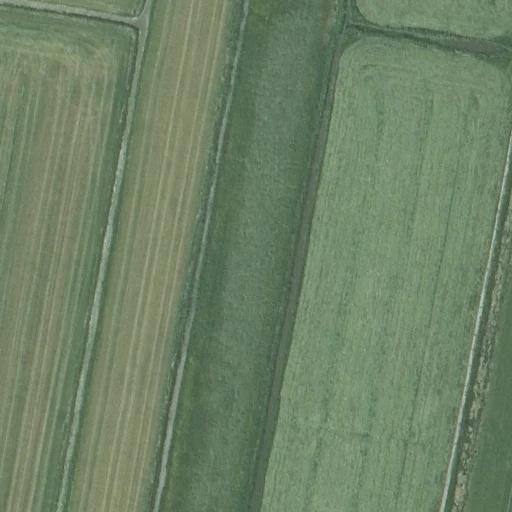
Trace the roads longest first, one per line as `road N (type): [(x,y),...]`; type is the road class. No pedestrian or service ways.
road 1 (track): [(327,0),(233,511)]
road 2 (track): [(436,511),(511,115)]
